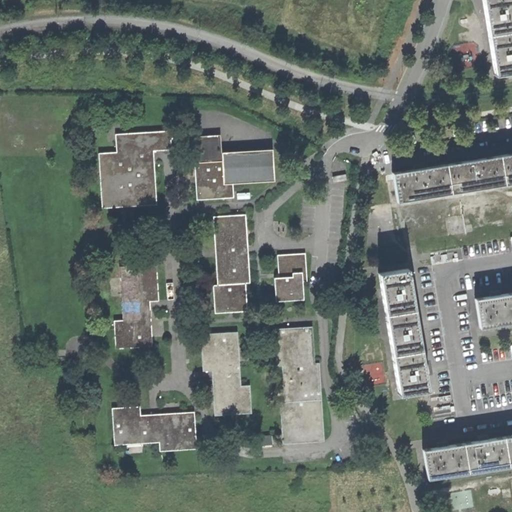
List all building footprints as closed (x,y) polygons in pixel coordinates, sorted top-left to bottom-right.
[(511,29),(511,4),(511,3),(511,0),(481,0),(487,33),(511,29)] [(511,70),(511,29),(487,33),(494,74),(511,70)] [(142,205),(156,204),(154,150),(172,149),(171,130),(116,134),(117,152),(98,153),(101,208),(124,206),(142,205)] [(196,199),(234,197),(233,183),(274,181),(274,164),(273,148),(222,152),(220,134),(197,135),(198,162),(194,162),(196,199)] [(511,152),(499,154),(503,184),(511,182),(511,152)] [(499,154),(477,158),(467,159),(445,163),(450,192),(503,184),(499,154)] [(445,163),(423,167),(414,168),(392,172),(396,201),(450,192),(445,163)] [(214,312),(248,310),(246,283),(250,282),(248,249),(246,214),(213,216),(218,285),(213,284),(214,312)] [(275,301),(304,299),(302,282),(307,281),(305,253),(276,255),(278,276),(278,278),(273,278),(275,301)] [(115,348),(152,346),(151,319),(150,301),(159,300),(157,264),(119,266),(122,320),(114,320),(115,348)] [(411,307),(408,292),(407,283),(404,268),(375,273),(382,313),(411,307)] [(511,291),(498,294),(488,295),(472,298),(477,327),(511,321),(511,291)] [(418,348),(416,333),(414,324),(411,307),(382,313),(387,336),(390,353),(418,348)] [(282,402),(285,444),(328,441),(320,362),(316,363),(312,327),(276,329),(279,366),(283,365),(286,402),(282,402)] [(212,371),(216,416),(252,413),(250,386),(241,386),(238,332),(201,333),(203,371),(212,371)] [(425,387),(423,373),(421,363),(418,348),(390,353),(397,393),(425,387)] [(381,362),(366,365),(370,384),(385,382),(381,362)] [(159,451),(197,449),(194,411),(155,414),(140,415),(140,406),(112,408),(114,445),(158,442),(159,451)] [(511,434),(503,436),(508,465),(511,464),(511,434)] [(276,443),(275,436),(260,436),(260,444),(276,443)] [(503,436),(488,438),(479,439),(463,442),(468,471),(508,465),(503,436)] [(463,442),(448,444),(438,446),(422,448),(427,477),(468,471),(463,442)]
